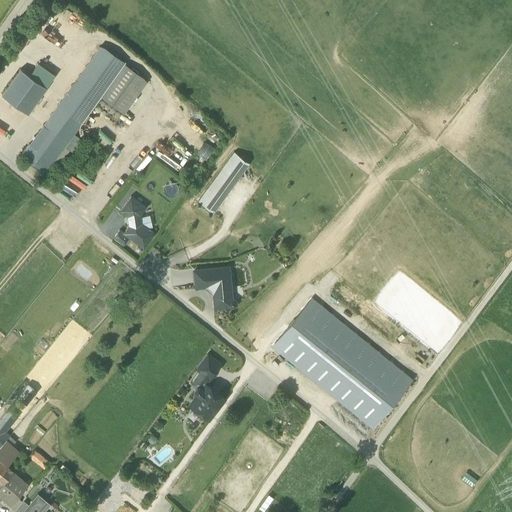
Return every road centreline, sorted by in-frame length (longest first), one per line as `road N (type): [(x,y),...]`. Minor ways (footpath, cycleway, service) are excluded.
road 1 (track): [(0,154),(369,456)]
road 2 (track): [(369,456),(511,267)]
